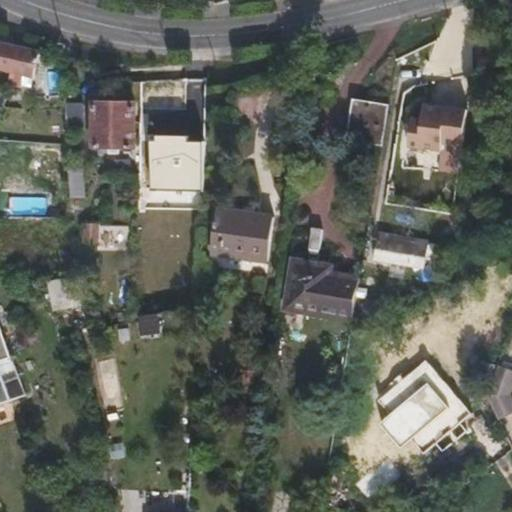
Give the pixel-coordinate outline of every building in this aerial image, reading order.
[(34,77),(40,52),(0,42),(0,68),(9,70),(6,84),(22,86),(25,74),(34,77)] [(458,118),(463,84),(434,80),(432,90),(420,89),(417,113),(458,118)] [(383,146),(390,109),(355,102),(348,139),(383,146)] [(94,148),(135,148),(136,103),(94,103),(94,148)] [(69,132),(86,131),(86,105),(67,106),(67,108),(69,132)] [(72,194),(87,194),(86,178),(71,178),(72,194)] [(269,262),(275,221),(218,214),(212,255),(269,262)] [(424,268),(428,244),(379,236),(374,261),(424,268)] [(317,272),(318,264),(293,260),(284,309),(352,319),(360,278),(330,274),(317,272)] [(330,274),(331,266),(318,264),(317,272),(330,274)] [(49,283),(54,311),(77,306),(71,278),(49,283)] [(0,374),(6,392),(9,401),(24,396),(11,356),(7,357),(0,336),(0,374)] [(511,372),(503,368),(492,396),(501,423),(511,418),(511,372)] [(0,407),(10,404),(9,401),(6,392),(0,394),(0,407)]
